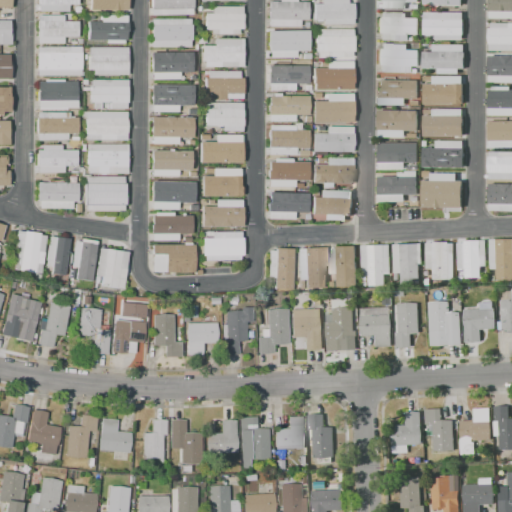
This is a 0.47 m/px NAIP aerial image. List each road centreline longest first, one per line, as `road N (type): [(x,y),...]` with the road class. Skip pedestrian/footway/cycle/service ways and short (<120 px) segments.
road 1 (residential): [(511,374),(166,388),(0,368)]
road 2 (residential): [(368,511),(363,380)]
